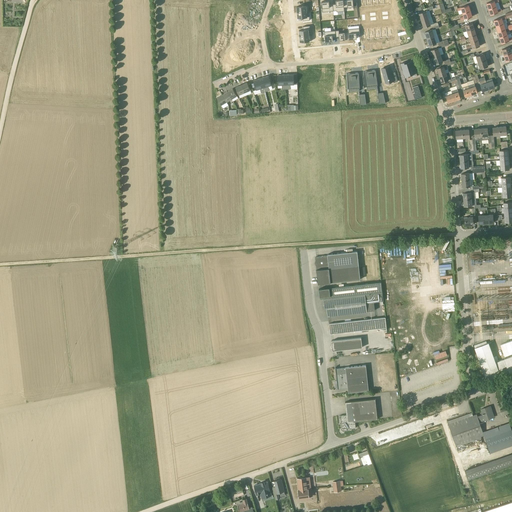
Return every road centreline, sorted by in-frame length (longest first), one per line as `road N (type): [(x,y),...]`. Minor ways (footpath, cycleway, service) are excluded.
road 1 (track): [(0,264),(458,233)]
road 2 (unclassified): [(303,249),(333,445)]
road 3 (residential): [(476,394),(467,368),(458,233)]
road 4 (residential): [(267,64),(419,43)]
road 5 (residential): [(333,445),(476,394)]
road 6 (track): [(32,0),(0,132)]
